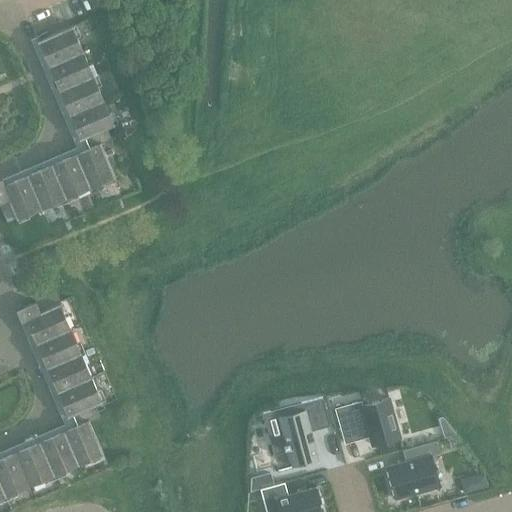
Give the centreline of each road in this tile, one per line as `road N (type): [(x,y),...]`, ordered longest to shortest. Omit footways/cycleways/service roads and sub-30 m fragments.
road 1 (residential): [(0,168),(49,146),(57,117),(8,4),(0,8)]
road 2 (residential): [(26,351),(53,417),(0,439)]
